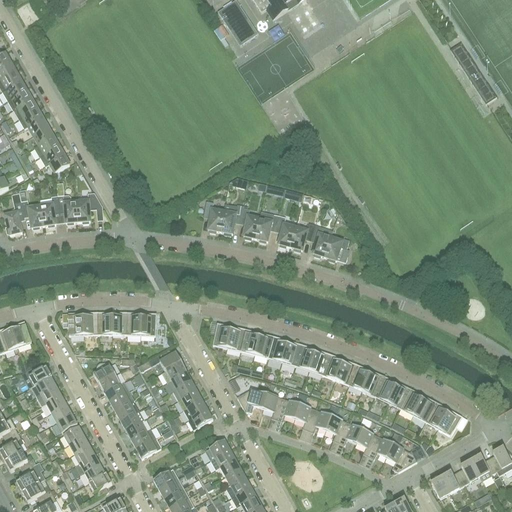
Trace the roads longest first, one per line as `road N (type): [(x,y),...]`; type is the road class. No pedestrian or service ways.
road 1 (residential): [(511,364),(441,322),(351,285),(247,256),(132,237)]
road 2 (residential): [(497,428),(442,392),(332,343),(168,304)]
road 3 (residential): [(132,237),(0,8)]
road 4 (residential): [(147,511),(33,308)]
road 5 (residential): [(236,427),(338,459),(387,492)]
road 6 (residential): [(236,427),(168,304)]
road 7 (residential): [(168,304),(90,300),(33,308)]
road 8 (residential): [(2,254),(132,237)]
